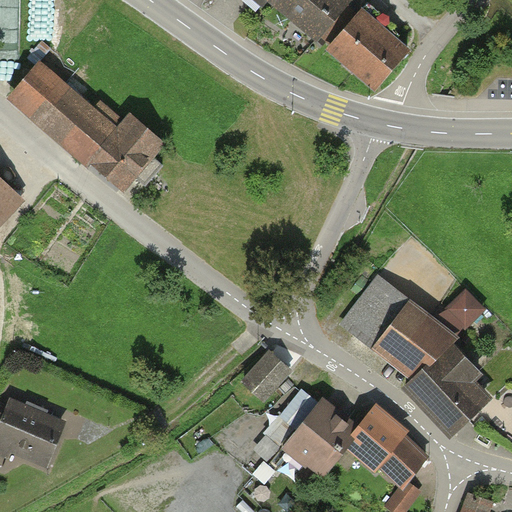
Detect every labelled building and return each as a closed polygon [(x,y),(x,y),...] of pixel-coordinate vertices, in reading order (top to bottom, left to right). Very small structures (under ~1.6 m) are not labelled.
[(0,0),(0,39),(19,39),(19,30),(5,30),(5,12),(15,12),(15,28),(20,28),(20,0),(0,0)] [(360,0),(274,0),(323,42),(360,0)] [(365,0),(360,0),(323,42),(377,89),(416,44),(365,0)] [(50,68),(19,103),(98,171),(129,136),(50,68)] [(129,136),(98,171),(134,202),(179,151),(143,120),(129,136)] [(0,229),(27,201),(0,175),(0,229)] [(452,341),(376,285),(347,321),(418,373),(407,386),(451,432),(484,401),(468,383),(479,372),(452,341)] [(484,310),(465,292),(448,310),(466,327),(484,310)] [(271,350),(242,383),(265,402),(294,369),(271,350)] [(255,446),(267,456),(319,398),(306,387),(255,446)] [(437,456),(383,410),(366,430),(329,398),(290,444),(334,483),(360,452),(403,489),(387,507),(392,511),(408,511),(424,494),(413,484),(437,456)] [(55,468),(73,422),(18,401),(0,448),(55,468)] [(488,511),(492,503),(468,495),(462,511),(488,511)]
